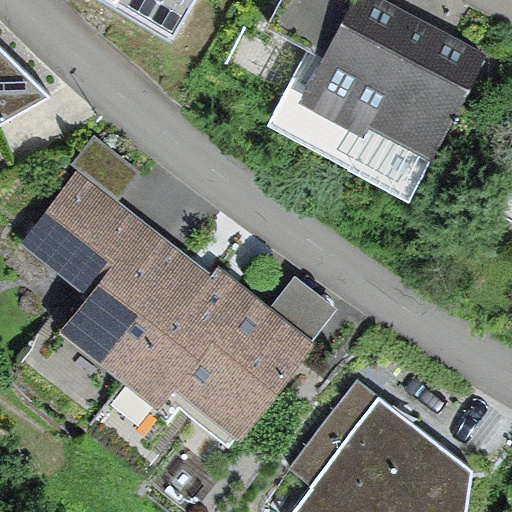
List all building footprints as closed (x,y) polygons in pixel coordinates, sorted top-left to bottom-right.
[(173,0),(98,0),(155,32),(173,0)] [(321,0),(267,99),(386,164),(450,47),(365,0),(321,0)] [(0,116),(45,95),(0,44),(0,116)] [(126,376),(206,279),(82,178),(35,236),(100,289),(67,328),(126,376)] [(206,279),(126,376),(170,412),(180,399),(227,437),(307,339),(217,266),(206,279)] [(293,282),(274,312),(320,341),(340,311),(293,282)] [(449,511),(451,467),(345,383),(274,472),(286,481),(261,511),(449,511)]
